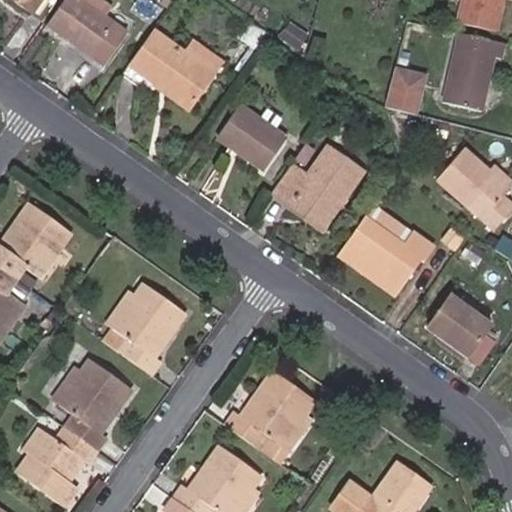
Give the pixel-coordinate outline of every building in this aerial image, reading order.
[(3,0),(27,15),(36,0),(3,0)] [(77,0),(59,0),(43,25),(102,64),(124,31),(101,16),(77,0)] [(100,0),(77,0),(101,16),(109,5),(100,0)] [(493,0),(451,0),(447,21),(487,31),(493,0)] [(152,28),(127,64),(156,84),(159,79),(192,102),(214,72),(184,51),(152,28)] [(495,59),(498,44),(453,35),(438,101),(477,110),(487,57),(495,59)] [(193,39),(184,51),(214,72),(223,60),(193,39)] [(380,107),(415,117),(427,75),(391,65),(380,107)] [(159,79),(156,84),(153,89),(185,112),(192,102),(159,79)] [(253,169),(278,135),(235,105),(211,141),(253,169)] [(501,186),(481,168),(458,148),(431,178),(486,228),(507,204),(495,193),(501,186)] [(284,169),(266,196),(283,208),(288,201),(322,226),(356,175),(321,152),(301,181),(284,169)] [(485,163),(481,168),(501,186),(506,181),(485,163)] [(0,266),(14,276),(21,263),(37,273),(61,238),(69,227),(27,199),(0,236),(0,266)] [(288,201),(283,208),(317,233),(322,226),(288,201)] [(369,206),(360,219),(401,246),(410,233),(369,206)] [(360,219),(333,254),(359,273),(365,265),(398,288),(417,259),(423,263),(431,249),(410,233),(401,246),(360,219)] [(460,239),(446,227),(436,239),(450,251),(460,239)] [(68,243),(61,238),(37,273),(44,279),(68,243)] [(498,239),(490,254),(503,261),(511,246),(498,239)] [(365,265),(359,273),(393,296),(398,288),(365,265)] [(14,276),(0,266),(0,332),(24,298),(5,287),(14,276)] [(128,330),(116,348),(147,368),(161,350),(157,347),(187,303),(146,277),(138,287),(114,320),(128,330)] [(114,320),(138,287),(129,281),(106,314),(114,320)] [(482,320),(443,294),(421,326),(461,353),(482,320)] [(67,424),(98,446),(107,432),(100,427),(132,384),(91,353),(83,364),(59,398),(77,411),(67,424)] [(59,398),(83,364),(75,358),(50,392),(59,398)] [(234,409),(225,424),(259,447),(267,434),(283,443),(305,410),(312,399),(271,369),(241,413),(234,409)] [(313,416),(305,410),(283,443),(291,450),(313,416)] [(89,460),(98,446),(67,424),(57,437),(46,430),(33,449),(17,473),(61,505),(76,484),(66,476),(82,454),(89,460)] [(25,445),(33,449),(46,430),(38,424),(25,445)] [(182,482),(171,497),(193,511),(212,511),(217,505),(227,511),(234,511),(258,480),(264,471),(221,441),(186,485),(182,482)] [(400,511),(403,509),(423,480),(396,461),(371,497),(348,482),(330,508),(335,511),(400,511)] [(245,511),(265,484),(258,480),(234,511),(245,511)] [(193,511),(171,497),(162,510),(166,511),(193,511)]
